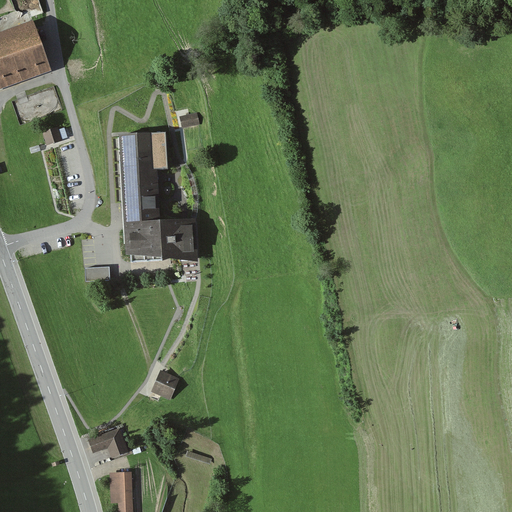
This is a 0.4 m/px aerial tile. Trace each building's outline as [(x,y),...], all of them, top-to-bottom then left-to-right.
[(0,91),(51,72),(33,23),(0,34),(0,91)] [(197,114),(180,117),(182,129),(199,125),(197,114)] [(58,128),(43,133),(47,146),(62,142),(62,140),(59,130),(58,128)] [(65,128),(59,130),(62,140),(68,138),(65,128)] [(166,135),(119,137),(126,265),(195,261),(193,224),(160,226),(157,170),(168,170),(166,135)] [(39,146),(29,149),(31,155),(41,152),(39,146)] [(111,269),(86,270),(86,283),(111,281),(111,269)] [(180,380),(160,373),(152,395),(172,402),(180,380)] [(120,430),(88,441),(93,455),(108,449),(111,458),(128,452),(120,430)] [(188,452),(186,457),(210,465),(212,460),(188,452)] [(133,511),(133,472),(109,472),(110,504),(119,504),(118,511),(133,511)]
